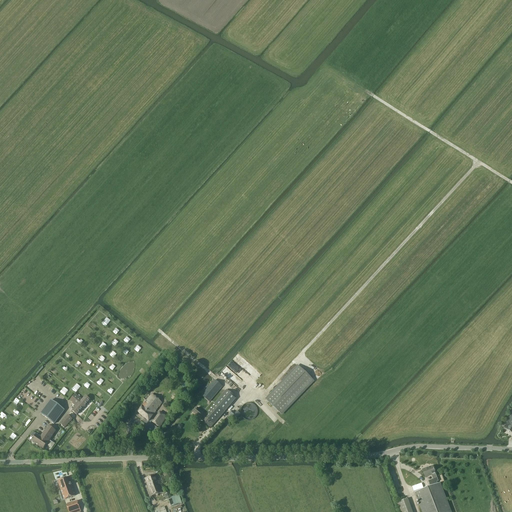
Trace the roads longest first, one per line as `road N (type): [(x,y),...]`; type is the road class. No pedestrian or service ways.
road 1 (unclassified): [(511,449),(0,462)]
road 2 (track): [(200,457),(201,441),(244,394),(264,393),(481,159)]
road 3 (track): [(511,178),(369,87)]
